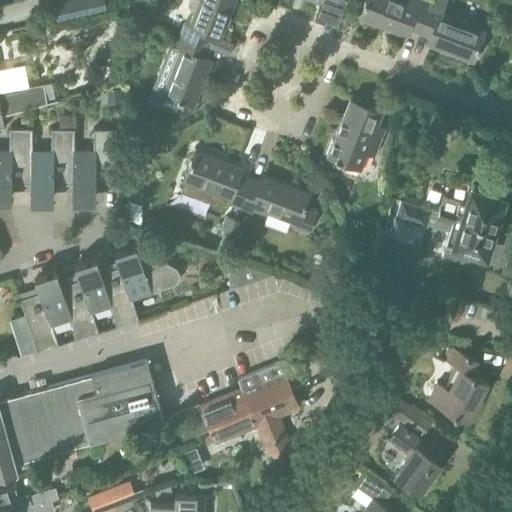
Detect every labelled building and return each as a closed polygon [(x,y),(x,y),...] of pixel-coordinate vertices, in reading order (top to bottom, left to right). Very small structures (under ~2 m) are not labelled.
[(57,18),(57,19),(106,8),(104,0),(61,0),(53,2),(57,18)] [(185,21),(180,34),(210,45),(214,34),(220,37),(234,0),(189,0),(189,1),(188,4),(189,6),(191,9),(195,11),(190,23),(185,21)] [(408,28),(420,32),(432,0),(417,0),(417,3),(408,0),(367,0),(361,17),(406,34),(408,28)] [(432,0),(420,32),(431,37),(429,43),(473,60),(485,30),(441,13),(445,0),(432,0)] [(206,57),(210,45),(180,34),(176,45),(181,48),(163,92),(193,104),(211,59),(206,57)] [(0,125),(5,124),(2,109),(56,99),(52,81),(29,85),(25,64),(0,68),(0,125)] [(108,89),(108,102),(121,102),(121,89),(108,89)] [(382,110),(351,97),(329,153),(360,166),(366,150),(375,154),(385,128),(376,125),(382,110)] [(157,129),(142,106),(126,116),(140,139),(157,129)] [(457,124),(460,115),(445,110),(442,119),(457,124)] [(32,113),(21,113),(21,124),(32,124),(32,113)] [(61,114),(61,127),(75,127),(75,115),(61,114)] [(32,149),(33,149),(33,127),(10,127),(10,148),(0,148),(0,195),(12,196),(12,182),(31,182),(32,182),(32,149)] [(74,149),(75,149),(75,127),(61,127),(52,127),(52,149),(33,149),(32,149),(32,182),(31,182),(31,196),(54,196),(54,183),(73,183),(74,183),(74,149)] [(94,149),(75,149),(74,149),(74,183),(73,183),(73,196),(96,197),(96,183),(117,183),(117,128),(94,128),(94,149)] [(185,178),(181,190),(225,207),(228,200),(240,205),(250,177),(239,172),(242,166),(228,161),(223,159),(196,149),(185,178)] [(250,177),(240,205),(252,209),(254,205),(296,220),(294,227),(309,233),(318,209),(305,204),(310,192),(264,174),(261,181),(250,177)] [(444,196),(440,210),(495,227),(496,222),(502,224),(509,201),(505,200),(505,199),(472,189),(467,203),(444,196)] [(468,264),(471,251),(486,256),(495,227),(440,210),(400,198),(394,217),(426,227),(427,223),(449,230),(441,256),(468,264)] [(222,227),(230,230),(235,218),(227,215),(222,227)] [(243,221),(235,218),(230,230),(238,233),(243,221)] [(176,266),(174,265),(146,251),(147,254),(141,256),(137,246),(116,253),(120,266),(101,271),(101,272),(111,304),(110,304),(117,325),(139,318),(132,297),(173,284),(174,284),(176,283),(177,282),(178,280),(179,279),(180,277),(180,275),(180,273),(180,272),(179,270),(178,269),(177,267),(176,266)] [(101,272),(101,271),(97,258),(76,265),(80,278),(61,284),(71,317),(70,317),(77,337),(99,330),(92,310),(110,304),(111,304),(101,272)] [(273,273),(273,272),(236,260),(237,284),(237,285),(273,273)] [(61,284),(57,271),(36,278),(40,291),(20,297),(37,350),(59,343),(52,323),(70,317),(71,317),(61,284)] [(36,348),(32,336),(17,341),(21,353),(36,348)] [(478,357),(451,343),(444,357),(456,364),(445,385),(437,381),(428,398),(468,419),(488,379),(471,370),(478,357)] [(199,406),(208,429),(214,442),(256,425),(270,458),(293,449),(279,416),(297,408),(284,375),(295,370),(290,357),(238,378),(242,389),(199,406)] [(164,421),(162,413),(147,358),(108,369),(108,368),(0,397),(0,473),(16,470),(13,459),(89,437),(90,441),(164,421)] [(430,420),(392,392),(379,411),(396,423),(399,418),(404,422),(406,418),(422,430),(430,420)] [(197,433),(208,429),(199,406),(198,403),(187,408),(197,433)] [(425,442),(400,424),(389,439),(410,453),(395,475),(419,492),(441,462),(440,461),(446,453),(432,443),(426,451),(422,447),(425,442)] [(180,434),(183,443),(197,437),(193,429),(180,434)] [(394,511),(382,503),(390,491),(366,474),(358,486),(373,497),(362,511),(394,511)] [(88,497),(94,511),(95,511),(135,497),(129,481),(88,497)] [(22,507),(31,504),(52,498),(56,497),(53,488),(29,495),(28,492),(18,495),(15,484),(6,487),(6,488),(0,489),(0,511),(21,507),(22,507)] [(155,490),(157,496),(172,491),(170,484),(155,490)] [(254,490),(246,493),(249,500),(257,496),(254,490)] [(150,501),(149,511),(204,511),(205,493),(175,492),(175,502),(150,501)] [(292,511),(269,495),(258,509),(262,511),(292,511)]
